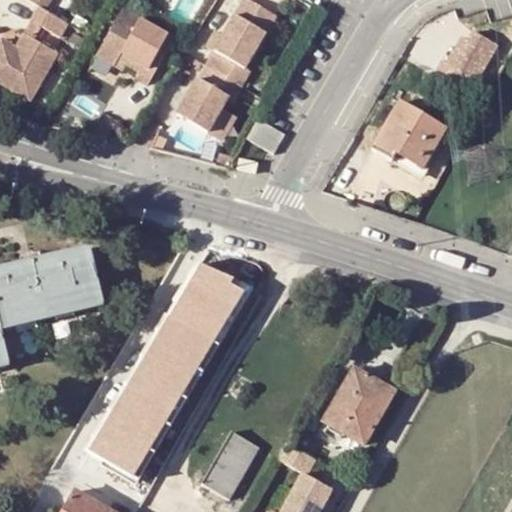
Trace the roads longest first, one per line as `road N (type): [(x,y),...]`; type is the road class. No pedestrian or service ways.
road 1 (residential): [(269,225),(395,0)]
road 2 (tertiary): [(511,305),(269,225)]
road 3 (tertiary): [(269,225),(74,175)]
